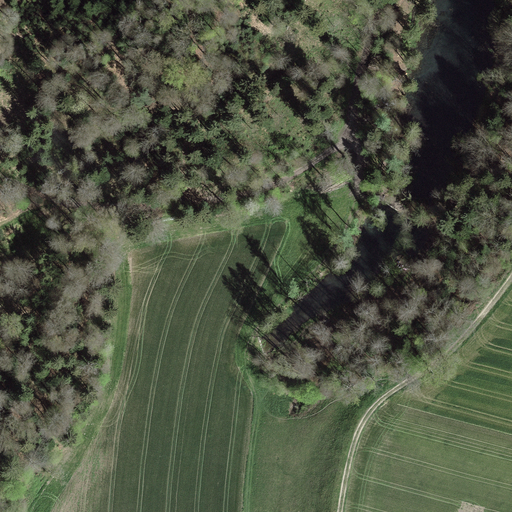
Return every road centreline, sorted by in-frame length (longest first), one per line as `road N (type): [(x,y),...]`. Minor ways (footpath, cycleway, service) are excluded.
road 1 (track): [(353,140),(274,171),(156,200),(60,202),(0,176)]
road 2 (track): [(243,511),(254,411),(244,357),(254,326),(325,259),(339,233)]
road 3 (track): [(511,272),(475,321),(351,433),(337,511)]
road 4 (track): [(385,0),(351,98),(353,140)]
